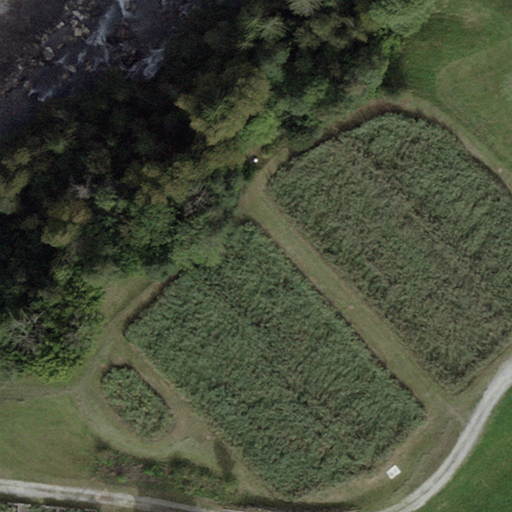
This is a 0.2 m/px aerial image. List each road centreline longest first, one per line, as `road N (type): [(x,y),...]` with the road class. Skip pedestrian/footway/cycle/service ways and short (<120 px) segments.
road 1 (track): [(391,511),(415,500),(460,455),(511,372)]
road 2 (track): [(0,487),(169,511)]
